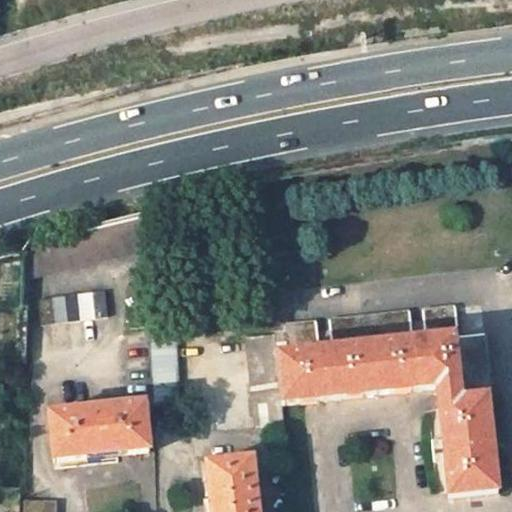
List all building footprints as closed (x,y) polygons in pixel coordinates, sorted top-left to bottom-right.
[(26,247),(25,278),(143,249),(142,217),(26,247)] [(33,299),(35,323),(101,317),(99,292),(33,299)] [(283,402),(329,398),(417,389),(436,387),(444,443),(432,444),(433,454),(434,465),(445,465),(449,501),(499,497),(489,399),(491,398),(484,332),(458,335),(454,308),(423,311),(425,338),(413,339),(410,313),(329,321),(331,348),(319,348),(315,323),(283,326),(283,333),(275,333),(283,402)] [(146,313),(150,403),(180,402),(175,312),(146,313)] [(285,423),(283,402),(275,333),(275,331),(247,334),(256,426),(285,423)] [(101,402),(94,403),(88,404),(89,411),(48,415),(53,462),(147,452),(142,405),(102,409),(101,402)] [(256,511),(252,462),(205,467),(210,511),(256,511)] [(52,511),(53,503),(22,501),(21,511),(52,511)]
